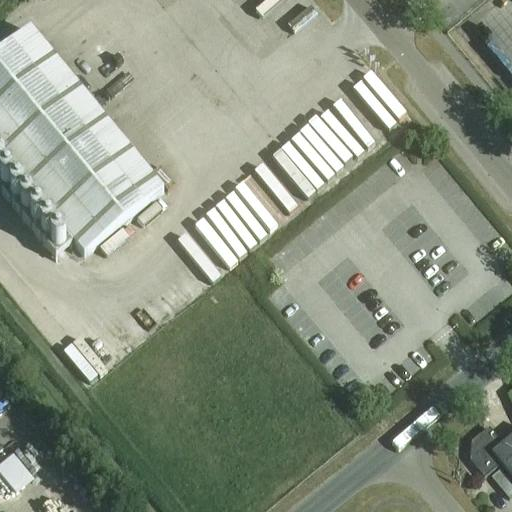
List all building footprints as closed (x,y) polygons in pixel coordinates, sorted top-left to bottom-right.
[(84,46),(124,8),(116,0),(114,0),(75,38),(84,46)] [(288,0),(242,0),(262,22),(288,0)] [(325,9),(324,10),(316,1),(278,34),(293,51),(300,44),(291,33),(297,28),(308,40),(333,18),(325,9)] [(0,60),(0,160),(74,250),(84,263),(163,197),(30,35),(0,60)] [(359,50),(314,85),(330,106),(292,135),(327,180),(408,118),(371,71),(374,69),(359,50)] [(511,440),(503,449),(489,432),(471,448),(469,465),(484,483),(500,470),(511,484),(511,440)] [(511,488),(500,474),(491,482),(509,503),(511,500),(511,488)]
